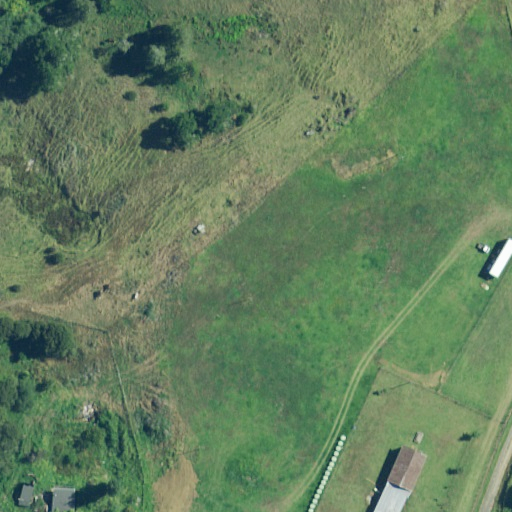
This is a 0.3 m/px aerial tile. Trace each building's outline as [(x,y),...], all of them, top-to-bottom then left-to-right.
[(14,368),(7,353),(0,356),(0,365),(4,373),(14,368)] [(19,414),(39,390),(24,378),(17,386),(21,389),(8,404),(19,414)] [(36,438),(27,426),(18,432),(28,444),(36,438)] [(400,511),(424,457),(401,447),(372,511),(400,511)] [(73,511),(74,490),(51,489),(50,511),(73,511)]
